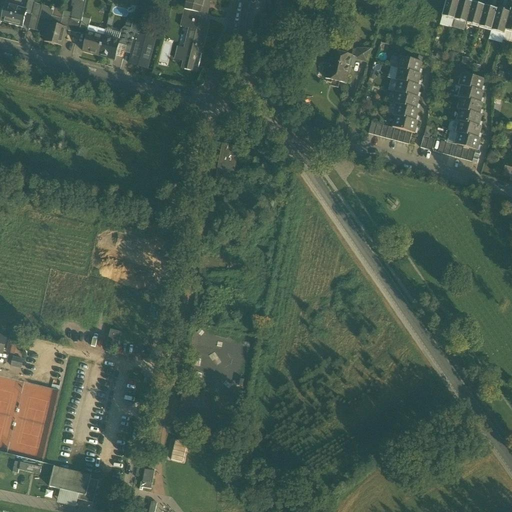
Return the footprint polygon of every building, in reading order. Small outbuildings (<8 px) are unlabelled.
[(35,0),(28,0),(26,11),(27,11),(26,13),(32,15),(35,5),(35,0)] [(86,2),(77,0),(73,0),(72,6),(74,6),(72,19),(81,21),(82,18),(83,9),(86,2)] [(186,0),(186,4),(205,9),(207,2),(216,4),(216,0),(186,0)] [(460,0),(458,0),(446,0),(442,18),(454,21),(460,0)] [(472,4),(460,0),(454,21),(467,25),(472,4)] [(288,4),(280,2),(280,3),(278,2),(277,6),(275,6),(274,10),(276,11),(274,19),(282,21),(281,25),(289,27),(290,23),(292,23),(296,6),(288,4)] [(205,9),(186,4),(180,27),(196,31),(194,44),(193,46),(203,49),(209,23),(202,21),(205,9)] [(485,7),(472,4),(467,25),(479,28),(485,7)] [(26,11),(7,5),(5,13),(3,22),(23,27),(26,13),(27,11),(26,11)] [(42,7),(35,5),(32,15),(29,29),(36,31),(42,7)] [(54,10),(42,7),(36,31),(47,34),(50,24),(61,27),(63,20),(52,17),(54,10)] [(497,11),(485,7),(479,28),(491,31),(497,11)] [(510,14),(497,11),(491,31),(504,35),(505,32),(510,14)] [(72,19),(63,16),(63,20),(61,27),(66,28),(69,29),(72,19)] [(90,20),(82,18),(81,21),(78,34),(87,36),(87,33),(89,27),(90,20)] [(81,21),(72,19),(69,29),(69,31),(78,34),(81,21)] [(61,27),(50,24),(47,34),(45,42),(61,46),(66,28),(61,27)] [(131,29),(128,42),(140,45),(142,36),(139,35),(141,27),(132,24),(131,29)] [(105,31),(89,27),(87,33),(103,38),(105,31)] [(125,27),(121,31),(118,42),(119,42),(118,45),(126,47),(128,42),(131,29),(125,27)] [(103,38),(87,33),(87,36),(82,52),(98,56),(103,38)] [(129,64),(147,69),(155,40),(142,36),(140,45),(138,50),(134,48),(132,55),(129,64)] [(118,42),(103,38),(98,56),(114,61),(118,45),(119,42),(118,42)] [(140,45),(128,42),(126,47),(125,53),(132,55),(134,48),(138,50),(140,45)] [(186,42),(184,49),(177,47),(177,49),(175,59),(177,60),(183,61),(181,69),(184,70),(185,70),(191,71),(193,62),(190,62),(192,53),(202,55),(203,49),(193,46),(194,44),(186,42)] [(371,49),(357,49),(354,60),(367,63),(371,49)] [(348,56),(332,52),(325,80),(346,85),(352,57),(348,56)] [(422,64),(400,58),(396,69),(399,70),(419,75),(422,64)] [(419,75),(399,70),(396,81),(398,82),(418,87),(421,76),(419,75)] [(485,81),(462,75),(459,87),(461,87),(481,93),(482,92),(485,81)] [(418,87),(398,82),(395,93),(397,94),(397,93),(417,99),(421,87),(418,87)] [(481,93),(461,87),(458,98),(460,99),(461,99),(481,104),(484,93),(482,92),(481,93)] [(417,99),(397,93),(397,94),(394,105),(396,106),(396,105),(416,111),(417,110),(420,99),(417,99)] [(481,104),(461,99),(460,99),(457,110),(460,111),(480,116),(483,105),(481,104)] [(416,111),(396,105),(396,106),(393,117),(396,117),(416,123),(416,122),(419,111),(417,110),(416,111)] [(480,116),(460,111),(457,122),(459,123),(459,122),(479,128),(482,116),(480,116)] [(416,123),(396,117),(393,128),(395,129),(401,131),(406,132),(412,134),(415,135),(418,123),(416,122),(416,123)] [(479,128),(459,122),(459,123),(456,134),(458,135),(458,134),(478,140),(478,139),(481,128),(479,128)] [(372,123),(368,135),(374,136),(377,125),(372,123)] [(383,126),(377,125),(374,136),(380,138),(383,126)] [(383,126),(380,138),(386,139),(389,128),(383,126)] [(389,128),(386,139),(392,141),(395,129),(393,128),(389,128)] [(401,131),(395,129),(392,141),(397,142),(401,131)] [(406,132),(401,131),(397,142),(403,144),(406,132)] [(412,134),(406,132),(403,144),(409,145),(412,134)] [(478,140),(458,134),(458,135),(455,146),(458,147),(464,148),(470,150),(476,151),(477,152),(481,140),(478,139),(478,140)] [(426,150),(429,139),(424,137),(421,149),(426,150)] [(435,140),(429,139),(426,150),(432,152),(435,140)] [(444,155),(447,144),(441,142),(438,153),(444,155)] [(449,157),(453,145),(447,144),(444,155),(449,157)] [(238,148),(222,145),(216,179),(232,182),(238,148)] [(455,146),(453,145),(449,157),(455,158),(458,147),(455,146)] [(464,148),(458,147),(455,158),(461,160),(464,148)] [(464,148),(461,160),(467,161),(470,150),(464,148)] [(470,150),(467,161),(472,163),(476,151),(470,150)] [(511,169),(506,168),(503,176),(511,177),(511,169)] [(50,315),(125,333),(141,265),(101,255),(94,284),(61,276),(50,315)] [(120,334),(110,331),(107,342),(117,345),(120,334)] [(11,341),(8,353),(14,355),(17,342),(11,341)] [(12,367),(14,367),(15,364),(22,366),(23,361),(14,358),(12,367)] [(208,394),(183,389),(181,402),(205,407),(206,405),(208,394)] [(204,413),(183,409),(180,422),(205,427),(207,414),(204,413)] [(175,441),(170,460),(182,463),(187,444),(175,441)] [(42,469),(21,464),(19,471),(40,476),(42,469)] [(91,476),(54,467),(49,487),(63,491),(62,492),(62,491),(62,492),(69,493),(68,493),(69,492),(79,495),(78,500),(93,504),(99,481),(90,479),(91,476)] [(154,473),(145,471),(142,483),(152,485),(154,473)] [(155,511),(157,504),(151,502),(148,511),(155,511)]
